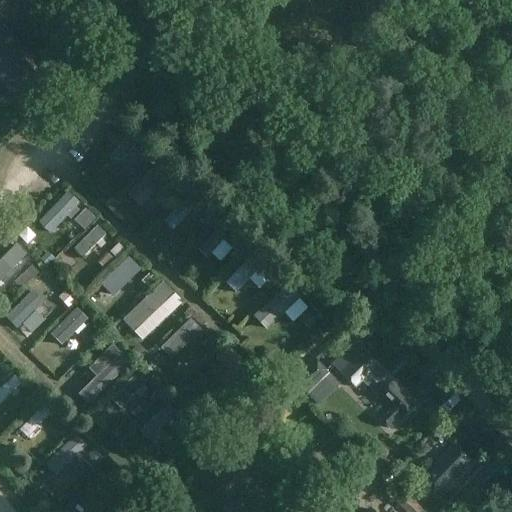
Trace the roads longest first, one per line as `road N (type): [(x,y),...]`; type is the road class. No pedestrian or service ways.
road 1 (track): [(511,433),(82,0)]
road 2 (track): [(136,54),(0,202)]
